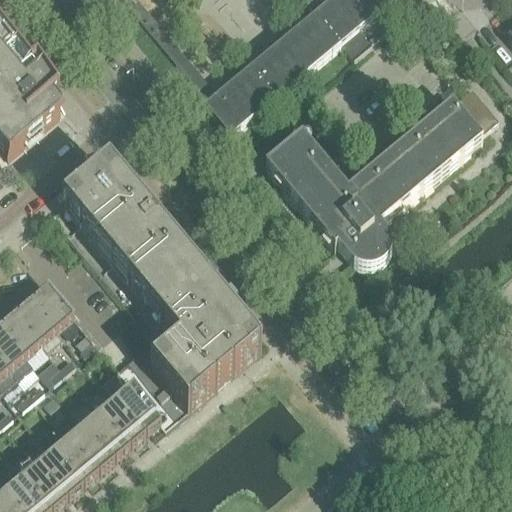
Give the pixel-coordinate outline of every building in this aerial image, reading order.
[(297,0),(315,21),(309,27),(306,30),(204,115),(229,146),(341,53),(353,69),(372,53),(359,38),(404,0),(297,0)] [(162,36),(147,18),(138,25),(153,44),(162,36)] [(15,68),(0,50),(0,159),(7,168),(60,123),(51,113),(59,108),(41,83),(40,84),(41,85),(32,91),(16,67),(15,68)] [(212,95),(197,77),(188,85),(203,103),(212,95)] [(380,235),(482,150),(478,146),(498,129),(472,97),(347,201),(331,182),(301,145),(265,175),(334,259),(337,256),(350,272),(354,276),(359,279),(365,280),(370,280),(376,279),(381,276),(385,272),(389,268),(390,262),(391,256),(390,251),(388,245),(386,242),(380,235)] [(38,478),(54,465),(69,451),(85,438),(101,425),(117,412),(133,399),(161,432),(160,433),(165,439),(187,421),(261,359),(168,249),(175,243),(155,220),(149,225),(108,177),(50,225),(153,349),(117,379),(118,379),(117,380),(0,477),(0,509),(6,504),(22,491),(38,478)] [(74,328),(48,297),(31,311),(57,342),(74,328)] [(57,342),(31,311),(16,324),(41,355),(57,342)] [(41,355),(16,324),(0,337),(26,368),(41,355)] [(26,368),(0,337),(0,369),(10,381),(26,368)] [(461,354),(471,346),(466,340),(458,346),(456,347),(461,354)] [(85,365),(96,356),(91,350),(80,359),(85,365)] [(64,383),(75,373),(70,367),(59,376),(64,383)] [(0,389),(10,381),(0,369),(0,389)] [(53,392),(64,383),(59,376),(48,386),(53,392)] [(33,409),(44,400),(39,394),(28,403),(33,409)] [(161,432),(133,399),(117,412),(145,445),(160,433),(161,432)] [(22,418),(33,409),(28,403),(17,412),(22,418)] [(42,411),(50,420),(59,412),(52,403),(42,411)] [(145,445),(117,412),(101,425),(129,459),(145,445)] [(0,432),(2,435),(13,426),(7,420),(0,425),(0,432)] [(129,459),(101,425),(85,438),(113,472),(129,459)] [(113,472),(85,438),(69,451),(98,485),(113,472)] [(98,485),(69,451),(54,465),(82,498),(98,485)] [(82,498),(54,465),(38,478),(66,511),(82,498)] [(65,511),(66,511),(38,478),(22,491),(39,511),(65,511)] [(39,511),(22,491),(6,504),(12,511),(39,511)]
